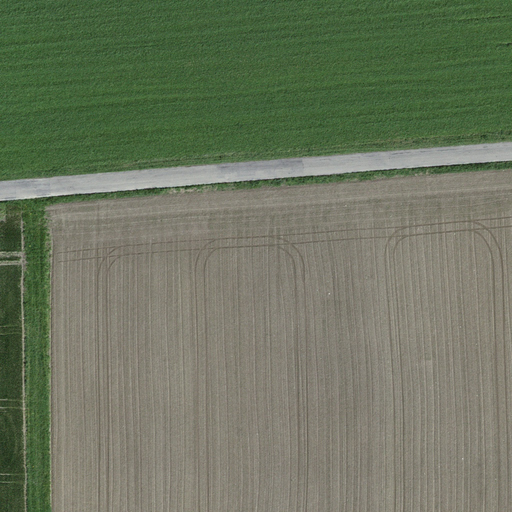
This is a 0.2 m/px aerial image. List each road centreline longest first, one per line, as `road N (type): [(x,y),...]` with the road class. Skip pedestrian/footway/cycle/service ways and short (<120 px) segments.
road 1 (unclassified): [(511,154),(178,180)]
road 2 (residential): [(178,180),(0,195)]
